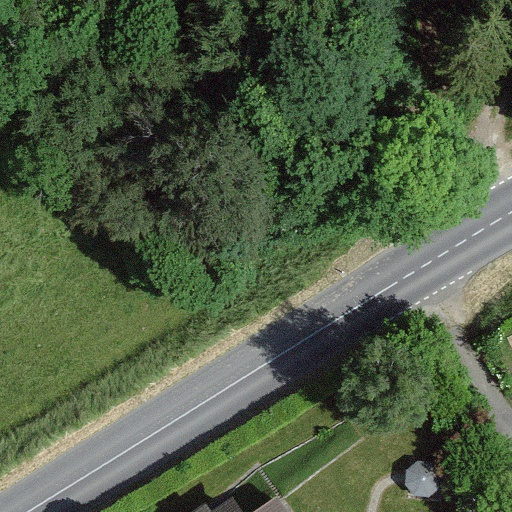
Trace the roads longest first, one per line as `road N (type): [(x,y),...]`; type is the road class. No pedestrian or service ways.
road 1 (tertiary): [(419,268),(24,511)]
road 2 (track): [(434,0),(464,240),(511,36)]
road 3 (residential): [(511,433),(419,268)]
